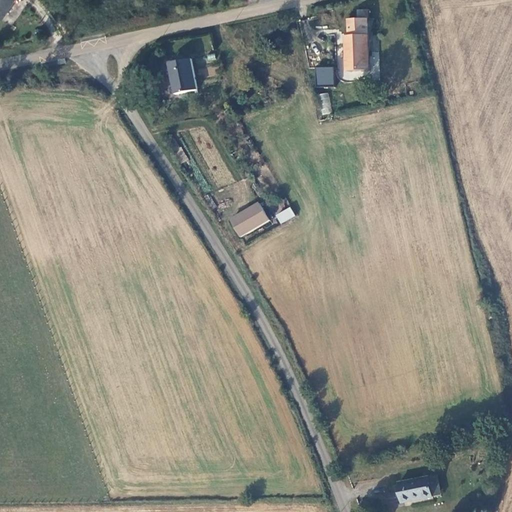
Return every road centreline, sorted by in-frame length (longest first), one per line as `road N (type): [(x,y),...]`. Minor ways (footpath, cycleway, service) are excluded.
road 1 (unclassified): [(105,38),(115,81),(281,353),(346,511)]
road 2 (unclassified): [(290,0),(105,38)]
